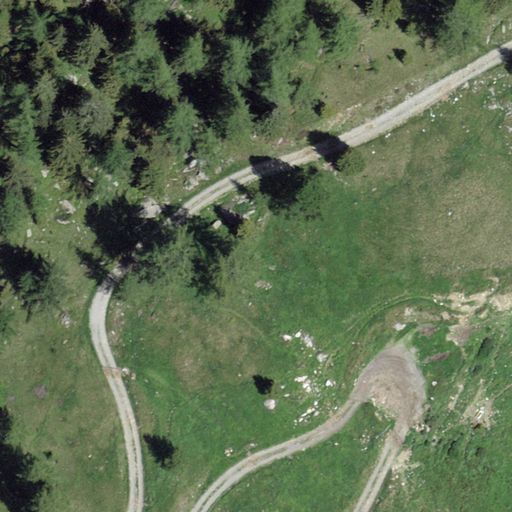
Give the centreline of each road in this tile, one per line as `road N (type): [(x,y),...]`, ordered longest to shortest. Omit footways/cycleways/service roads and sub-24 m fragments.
road 1 (track): [(133,511),(129,427),(97,320),(106,289),(127,263),(232,180),(349,140),(511,48)]
road 2 (track): [(361,511),(413,391),(411,374),(392,360),(373,369),(345,414),(237,470),(196,511)]
